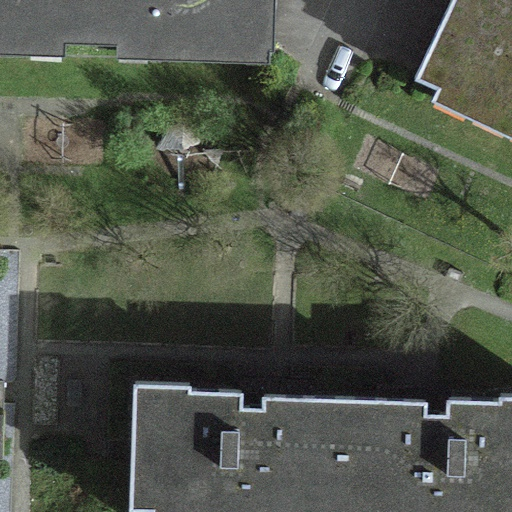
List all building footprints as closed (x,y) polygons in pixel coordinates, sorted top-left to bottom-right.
[(0,0),(0,37),(69,40),(70,0),(0,0)] [(275,0),(70,0),(69,40),(176,43),(176,38),(245,41),(245,46),(274,47),(275,0)] [(511,0),(451,0),(417,75),(511,119),(511,0)] [(340,511),(344,395),(264,392),(263,404),(241,403),(241,389),(189,387),(189,382),(135,380),(130,505),(152,505),(152,511),(340,511)] [(344,395),(340,511),(511,511),(511,392),(500,392),(500,397),(448,396),(447,411),(425,410),(425,398),(344,395)]
